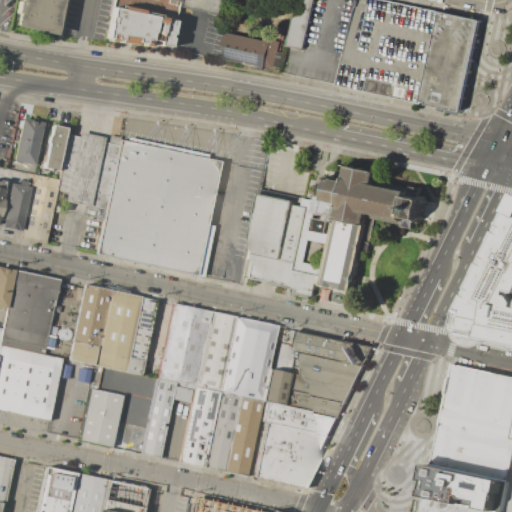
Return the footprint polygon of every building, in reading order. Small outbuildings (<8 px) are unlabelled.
[(20,0),(60,0),(54,33),(15,25),(20,0)] [(314,0),(305,49),(289,45),(298,0),(314,0)] [(387,0),(356,0),(338,85),(423,103),(442,11),(387,0)] [(112,8),(105,36),(168,45),(172,20),(112,8)] [(442,11),(423,103),(465,112),(484,20),(442,11)] [(229,31),(224,56),(277,67),(283,39),(266,35),(266,39),(229,31)] [(23,119),(15,165),(33,168),(42,123),(23,119)] [(51,125),(45,169),(56,170),(62,127),(51,125)] [(70,135),(61,180),(59,189),(69,191),(67,201),(106,209),(119,145),(106,143),(107,138),(83,133),(82,137),(70,135)] [(197,275),(220,161),(120,140),(119,145),(106,209),(97,254),(197,275)] [(329,176),(324,197),(322,211),(327,212),(325,223),(322,235),(328,236),(327,241),(322,268),(319,286),(352,292),(356,271),(360,250),(368,251),(375,218),(413,226),(414,218),(429,221),(433,199),(418,196),(420,188),(405,185),(404,188),(379,183),(381,169),(346,162),(343,179),(329,176)] [(61,180),(35,174),(22,237),(48,243),(59,189),(61,180)] [(9,183),(1,227),(18,230),(26,186),(9,183)] [(256,190),(243,260),(247,261),(243,280),(296,290),(295,294),(313,298),(316,285),(319,286),(322,268),(303,264),(308,238),(327,241),(328,236),(322,235),(325,223),(312,220),(314,210),(322,211),(324,197),(313,194),(312,199),(303,198),(301,205),(296,204),(297,198),(256,190)] [(511,343),(457,332),(463,307),(511,208),(511,343)] [(0,267),(12,270),(4,309),(0,308),(0,267)] [(14,269),(59,279),(58,284),(43,353),(0,344),(0,339),(2,329),(14,269)] [(83,286),(83,289),(68,360),(91,365),(122,372),(138,297),(83,286)] [(156,301),(140,376),(122,372),(138,297),(156,301)] [(209,313),(171,305),(155,379),(174,384),(193,388),(209,313)] [(234,318),(209,313),(193,388),(218,393),(234,318)] [(277,328),(234,318),(218,393),(240,398),(260,402),(267,370),(277,328)] [(300,353),(293,351),(297,331),(374,347),(364,366),(300,353)] [(0,345),(43,355),(60,359),(47,421),(0,411),(0,345)] [(295,376),(300,353),(364,366),(353,388),(295,376)] [(511,377),(453,364),(431,465),(510,482),(511,472),(511,377)] [(286,389),(289,375),(267,370),(260,402),(263,403),(282,407),(286,389)] [(286,389),(289,375),(295,376),(353,388),(345,402),(286,389)] [(155,379),(174,384),(158,459),(138,455),(155,379)] [(193,388),(218,393),(202,469),(177,463),(193,388)] [(88,389),(122,396),(111,447),(78,441),(88,389)] [(286,389),(282,407),(338,419),(345,402),(286,389)] [(218,393),(240,398),(223,473),(202,469),(218,393)] [(240,398),(260,402),(263,403),(259,423),(247,479),(223,473),(240,398)] [(263,424),(259,423),(263,403),(282,407),(338,419),(329,438),(263,424)] [(263,424),(329,438),(302,490),(252,479),(263,424)] [(0,511),(0,458),(13,461),(1,511),(0,511)] [(503,511),(510,482),(431,465),(424,498),(493,511),(503,511)] [(66,511),(75,475),(43,468),(33,511),(66,511)] [(99,511),(106,481),(75,475),(66,511),(99,511)] [(140,511),(145,490),(106,481),(99,511),(140,511)] [(511,511),(503,511),(510,482),(511,482),(511,511)] [(257,511),(187,498),(184,511),(257,511)] [(493,511),(424,498),(420,511),(493,511)]
